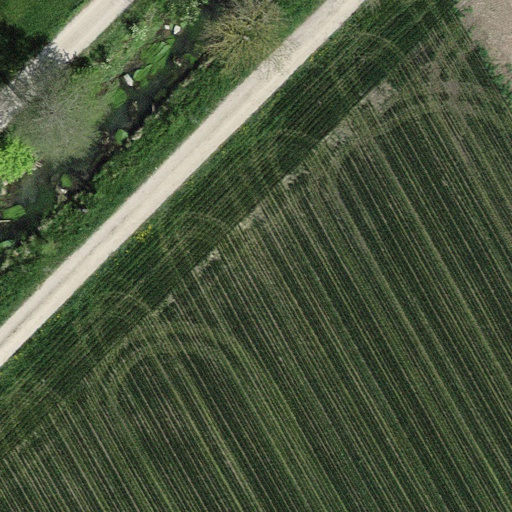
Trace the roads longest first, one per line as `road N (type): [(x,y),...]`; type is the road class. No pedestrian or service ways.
road 1 (track): [(0,360),(361,0)]
road 2 (track): [(123,0),(0,123)]
